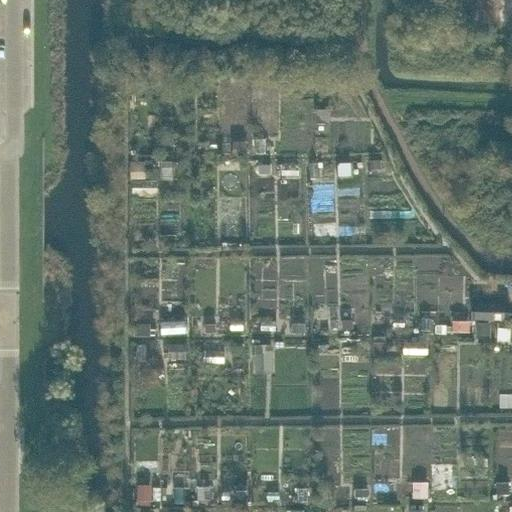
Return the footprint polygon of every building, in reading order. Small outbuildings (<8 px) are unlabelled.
[(510,303),(474,301),(473,316),(509,318),(510,303)] [(190,308),(166,308),(166,326),(190,326),(190,308)] [(261,363),(274,363),(274,336),(261,336),(261,363)] [(411,338),(410,347),(433,348),(433,340),(411,338)] [(511,508),(511,495),(505,494),(503,507),(511,508)]
